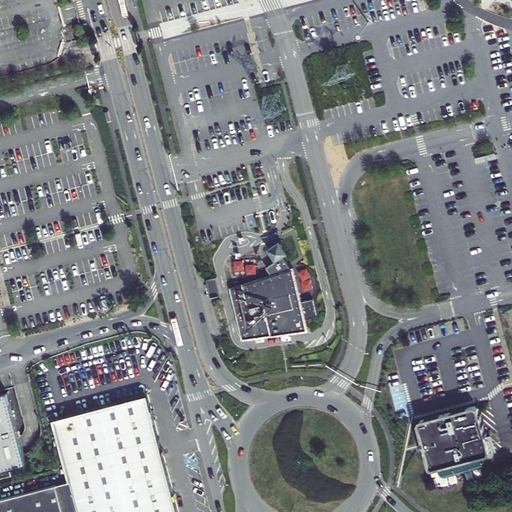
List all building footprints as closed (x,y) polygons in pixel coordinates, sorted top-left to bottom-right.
[(423,0),(417,0),(421,13),(426,11),(423,0)] [(497,153),(475,159),(476,165),(499,160),(497,153)] [(270,278),(230,290),(236,315),(242,340),(274,336),(282,334),(282,336),(284,336),(284,337),(286,337),(286,335),(288,335),(288,334),(289,334),(288,329),(294,328),(295,333),(306,331),(303,321),(314,318),(315,318),(311,301),(299,304),(291,271),(289,271),(283,261),(288,258),(280,245),(267,253),(275,266),(271,268),(266,272),(270,278)] [(218,277),(209,279),(214,293),(222,290),(218,277)] [(11,389),(0,391),(0,467),(9,465),(29,460),(27,453),(25,443),(11,389)] [(0,511),(177,511),(147,394),(54,418),(69,479),(0,496),(0,511)] [(425,448),(430,466),(433,467),(438,466),(439,472),(445,475),(481,466),(485,460),(483,454),(488,453),(490,450),(486,435),(487,434),(487,433),(487,432),(487,431),(486,431),(486,430),(485,430),(483,426),(484,425),(485,424),(485,423),(484,422),(484,421),(483,421),(482,421),(481,416),(482,416),(482,415),(482,414),(482,413),(482,412),(481,412),(480,411),(479,407),(476,405),(461,409),(458,410),(420,420),(419,423),(423,441),(422,441),(422,442),(421,443),(422,448),(423,448),(424,448),(425,448)]
